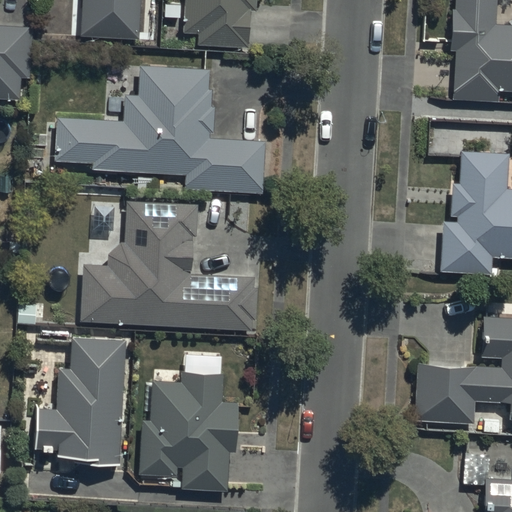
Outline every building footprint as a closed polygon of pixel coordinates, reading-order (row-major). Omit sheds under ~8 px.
[(80,0),(79,35),(138,39),(140,0),(80,0)] [(186,0),(184,32),(199,33),(198,43),(249,47),(251,12),(256,12),(257,0),(186,0)] [(495,0),(455,0),(455,11),(451,11),(450,50),(454,50),(452,100),(499,103),(500,91),(511,91),(511,17),(510,18),(510,25),(494,24),(495,0)] [(0,98),(18,100),(19,79),(31,80),(34,28),(0,26),(0,98)] [(210,70),(139,66),(138,95),(125,95),(123,122),(56,118),(53,161),(92,164),(92,170),(186,176),(185,191),(265,196),(269,141),(212,137),(214,107),(210,106),(211,90),(208,90),(210,70)] [(507,153),(460,152),(458,183),(451,183),(449,216),(456,216),(456,223),(441,222),(438,271),(490,274),(491,258),(511,259),(511,188),(506,188),(507,153)] [(105,263),(81,263),(80,325),(248,329),(248,321),(254,321),(255,290),(253,290),(253,277),(190,276),(191,239),(194,239),(195,205),(123,203),(122,242),(105,256),(105,263)] [(511,318),(480,318),(480,357),(500,357),(500,366),(415,365),(414,422),(474,423),(474,403),(508,403),(507,423),(511,423),(511,318)] [(56,452),(56,455),(72,456),(72,464),(119,465),(122,340),(70,339),(69,368),(55,368),(54,408),(36,408),(35,451),(56,452)] [(181,381),(152,379),(150,419),(142,418),(139,474),(177,475),(177,467),(183,467),(181,488),(227,491),(229,452),(235,453),(237,402),(223,401),(225,373),(181,371),(181,381)] [(511,511),(511,479),(483,478),(481,511),(511,511)]
